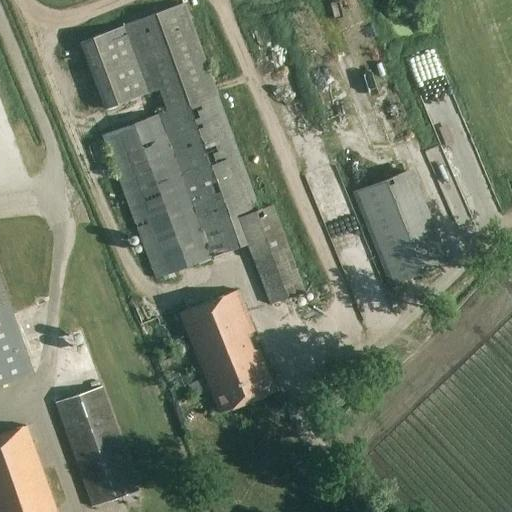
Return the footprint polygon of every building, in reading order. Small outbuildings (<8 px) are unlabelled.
[(262,209),(185,2),(79,41),(105,110),(158,90),(166,111),(102,135),(155,280),(247,244),(269,305),(304,292),(274,204),(262,209)] [(278,99),(296,89),(287,72),(268,83),(278,99)] [(0,189),(1,193),(32,184),(7,99),(0,100),(0,189)] [(451,152),(435,150),(434,163),(450,164),(451,152)] [(449,263),(413,168),(352,192),(390,287),(449,263)] [(0,275),(0,385),(33,374),(0,275)] [(239,291),(180,314),(218,413),(275,391),(260,348),(253,350),(247,335),(254,332),(239,291)] [(102,387),(54,403),(90,507),(139,490),(102,387)] [(56,511),(26,426),(0,435),(0,511),(56,511)]
